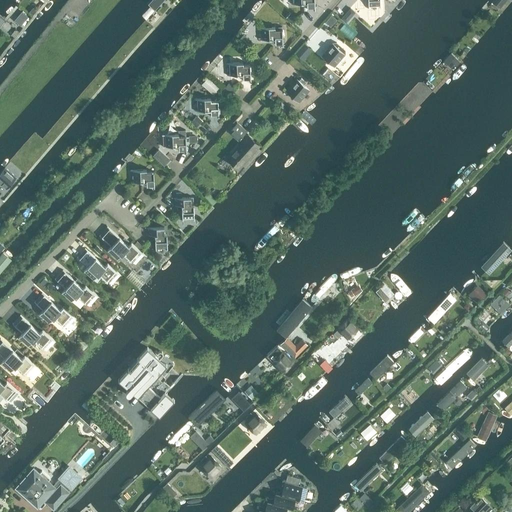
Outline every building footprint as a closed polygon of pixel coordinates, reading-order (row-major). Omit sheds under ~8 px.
[(149,0),(139,11),(157,27),(180,0),(149,0)] [(315,12),(316,12),(315,0),(295,0),(295,3),(292,3),(292,4),(307,3),(308,9),(315,8),(315,12)] [(380,9),(381,9),(380,0),(368,0),(369,9),(370,9),(369,5),(380,5),(380,9)] [(22,12),(14,21),(21,26),(28,17),(22,12)] [(346,23),(352,16),(347,12),(341,19),(346,23)] [(0,55),(19,32),(0,14),(0,55)] [(283,48),(284,48),(283,29),(276,29),(275,27),(259,27),(259,28),(263,28),(263,39),(259,39),(275,39),(276,45),(276,44),(283,44),(283,48)] [(335,66),(345,54),(339,49),(342,46),(337,42),(334,45),(333,44),(323,55),(335,66)] [(303,60),(312,50),(304,43),(295,54),(303,60)] [(451,54),(444,61),(451,67),(454,65),(456,67),(460,62),(451,54)] [(251,83),(252,83),(251,64),(243,65),(243,62),(227,63),(227,64),(230,64),(231,74),(227,74),(227,75),(243,74),(243,81),(244,81),(244,80),(251,80),(251,83)] [(299,101),(309,90),(304,85),(306,82),(302,78),(299,81),(297,79),(287,91),(299,101)] [(219,119),(218,100),(211,100),(211,98),(195,99),(198,99),(199,110),(195,110),(195,111),(211,110),(211,116),(212,116),(218,115),(219,119)] [(239,169),(243,164),(258,147),(247,137),(245,139),(242,136),(246,131),(238,123),(229,132),(238,140),(239,139),(243,142),(232,154),(235,158),(231,162),(239,169)] [(187,155),(186,135),(179,136),(179,133),(162,134),(162,135),(166,135),(167,145),(163,146),(179,145),(179,152),(180,152),(180,151),(186,151),(187,155)] [(0,213),(0,290),(84,194),(46,162),(0,213)] [(5,168),(0,173),(0,182),(0,183),(0,188),(2,190),(5,187),(6,188),(16,177),(5,168)] [(154,190),(155,190),(154,171),(147,171),(147,169),(130,170),(130,171),(134,170),(134,181),(131,181),(131,182),(147,181),(147,188),(148,188),(147,187),(154,187),(154,190)] [(176,198),(172,198),(176,198),(176,205),(175,205),(182,205),(183,221),(183,217),(194,217),(194,220),(195,220),(194,204),(191,204),(191,197),(182,197),(181,193),(176,193),(176,198)] [(100,234),(100,235),(112,246),(108,250),(109,250),(117,258),(117,259),(123,252),(126,255),(131,260),(131,259),(135,263),(144,254),(147,257),(148,257),(139,249),(134,245),(131,242),(129,245),(107,226),(108,227),(101,235),(100,234)] [(167,250),(168,250),(167,234),(165,234),(164,226),(145,228),(149,228),(149,235),(155,235),(156,251),(157,251),(156,247),(167,246),(167,250)] [(479,268),(487,275),(509,252),(501,244),(479,268)] [(105,265),(85,248),(85,249),(78,256),(77,256),(88,266),(84,270),(84,271),(85,270),(94,278),(93,279),(99,273),(102,275),(102,276),(107,280),(108,280),(112,283),(120,274),(124,278),(124,277),(108,262),(105,265)] [(83,287),(63,269),(63,270),(56,278),(55,278),(66,288),(62,292),(63,292),(71,300),(71,301),(77,294),(85,302),(89,305),(98,296),(101,299),(102,299),(85,284),(83,287)] [(303,299),(276,331),(284,338),(280,343),(296,361),(350,306),(350,301),(349,299),(345,292),(343,293),(341,281),(312,307),(303,299)] [(60,309),(42,292),(42,293),(35,301),(35,300),(34,301),(43,309),(39,314),(40,314),(40,313),(49,321),(49,322),(55,316),(58,319),(57,319),(63,324),(63,323),(67,327),(75,318),(79,321),(80,320),(63,306),(60,309)] [(456,300),(447,292),(428,313),(436,321),(456,300)] [(511,316),(511,302),(486,329),(492,336),(511,316)] [(40,332),(20,314),(20,315),(21,315),(14,323),(13,323),(12,323),(23,332),(19,337),(20,337),(28,344),(28,345),(34,339),(37,341),(37,342),(42,347),(42,346),(46,350),(55,341),(58,344),(59,343),(42,329),(40,332)] [(338,329),(333,333),(338,338),(343,334),(348,338),(358,328),(348,318),(338,328),(338,329)] [(511,325),(494,344),(511,364),(511,325)] [(411,345),(423,332),(419,328),(407,340),(411,345)] [(474,337),(449,361),(456,369),(482,346),(474,337)] [(22,357),(1,338),(0,339),(1,339),(0,340),(0,353),(5,358),(1,362),(1,363),(2,362),(11,370),(10,371),(16,365),(19,367),(19,368),(24,373),(25,372),(29,375),(37,366),(41,370),(41,369),(25,354),(22,357)] [(160,350),(159,351),(156,354),(148,347),(120,379),(129,387),(127,390),(126,391),(126,392),(126,393),(126,394),(127,394),(128,395),(129,395),(130,395),(131,395),(131,394),(134,391),(160,415),(174,400),(167,394),(165,392),(171,386),(157,374),(161,370),(165,373),(174,365),(175,364),(175,363),(174,362),(164,355),(161,358),(163,355),(164,354),(164,353),(163,353),(163,352),(162,351),(161,350),(160,350)] [(490,348),(460,376),(468,384),(497,356),(490,348)] [(283,351),(272,361),(282,371),(293,361),(283,351)] [(367,374),(374,382),(392,364),(385,357),(367,374)] [(431,396),(450,376),(442,369),(423,388),(431,396)] [(468,384),(460,376),(432,405),(440,413),(468,384)] [(0,391),(7,398),(11,401),(19,392),(23,395),(7,380),(4,383),(0,379),(0,391)] [(367,379),(352,391),(356,396),(371,384),(367,379)] [(511,379),(491,399),(508,417),(511,413),(511,379)] [(186,416),(192,421),(223,388),(217,383),(186,416)] [(251,385),(244,391),(251,399),(258,393),(251,385)] [(418,393),(394,417),(401,425),(425,400),(418,393)] [(244,411),(251,404),(243,396),(236,402),(244,411)] [(483,398),(458,423),(471,438),(475,434),(487,439),(498,411),(483,398)] [(327,424),(343,409),(338,404),(322,419),(327,424)] [(403,435),(410,442),(440,413),(432,405),(403,435)] [(246,423),(256,433),(266,423),(256,413),(253,416),(250,413),(246,417),(249,420),(246,423)] [(0,442),(5,437),(3,435),(11,426),(0,416),(0,442)] [(297,442),(304,448),(319,431),(312,425),(297,442)] [(373,450),(391,433),(384,425),(366,442),(373,450)] [(403,435),(376,461),(384,469),(410,442),(403,435)] [(437,467),(446,476),(475,446),(466,437),(437,467)] [(362,443),(339,463),(347,472),(370,452),(362,443)] [(220,458),(225,454),(216,445),(212,449),(220,458)] [(201,460),(204,463),(201,466),(211,477),(221,467),(211,456),(208,459),(205,456),(201,460)] [(384,469),(376,461),(353,484),(362,492),(384,469)] [(60,479),(54,486),(48,481),(51,478),(42,470),(40,473),(34,468),(18,486),(24,492),(23,494),(30,500),(31,498),(38,504),(43,498),(47,501),(46,501),(54,508),(83,476),(69,464),(58,477),(60,479)] [(284,479),(282,481),(285,484),(282,494),(296,498),(300,499),(304,500),(307,488),(303,487),(298,485),(300,478),(288,475),(286,480),(284,479)] [(167,483),(163,487),(168,492),(172,488),(167,483)] [(397,510),(398,511),(410,511),(430,490),(422,483),(397,510)] [(282,494),(277,493),(275,499),(267,497),(266,501),(287,507),(293,508),(296,498),(282,494)] [(484,511),(491,505),(481,496),(476,501),(475,500),(469,505),(471,506),(467,511),(468,511),(484,511)] [(264,506),(259,505),(258,509),(260,510),(268,511),(286,511),(287,507),(266,501),(264,506)]
